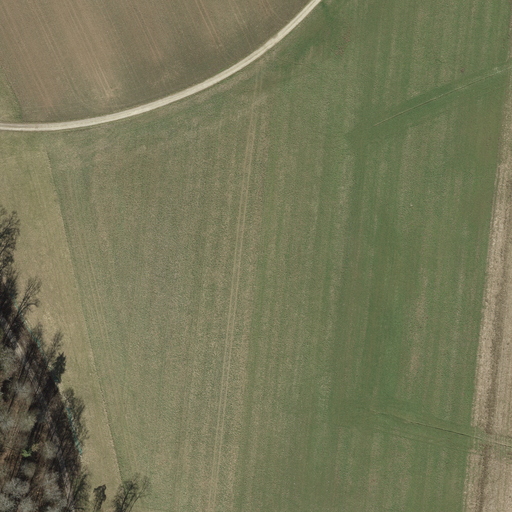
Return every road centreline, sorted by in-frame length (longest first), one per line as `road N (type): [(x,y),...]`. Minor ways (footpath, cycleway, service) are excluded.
road 1 (track): [(316,0),(263,49),(174,98),(74,124),(0,125)]
road 2 (track): [(72,511),(59,443),(0,310)]
